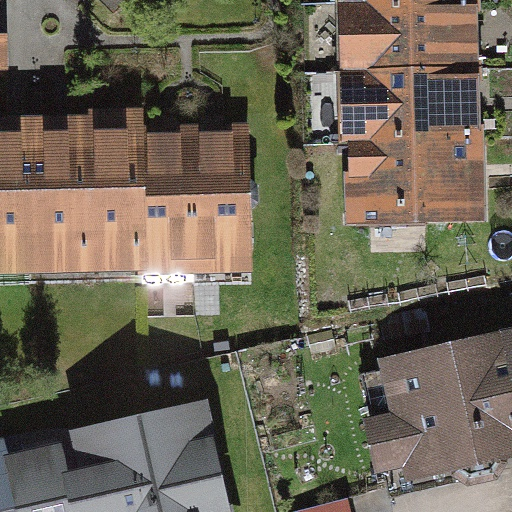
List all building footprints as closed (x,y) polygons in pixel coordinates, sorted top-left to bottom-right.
[(473,0),(336,0),(343,235),(480,231),(473,0)] [(0,292),(254,290),(253,134),(0,136),(0,292)] [(511,357),(383,387),(409,501),(511,476),(511,357)] [(5,439),(0,440),(0,511),(235,511),(209,399),(70,431),(71,439),(9,454),(5,439)] [(351,511),(349,501),(300,511),(351,511)]
